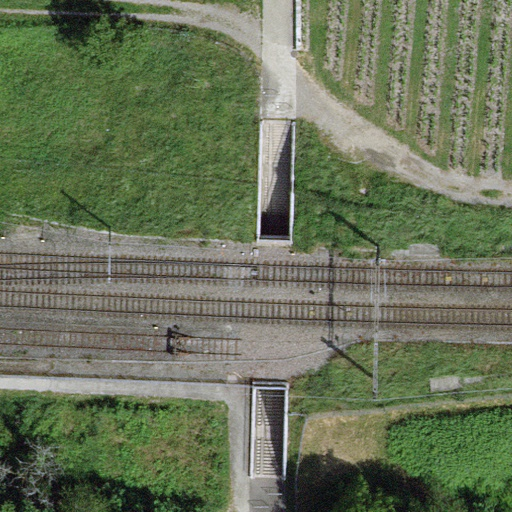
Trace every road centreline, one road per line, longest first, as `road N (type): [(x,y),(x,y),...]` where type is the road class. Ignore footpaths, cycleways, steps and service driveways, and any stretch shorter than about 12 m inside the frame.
road 1 (track): [(279,45),(215,17),(0,3)]
road 2 (track): [(511,195),(418,179),(356,144),(280,80)]
